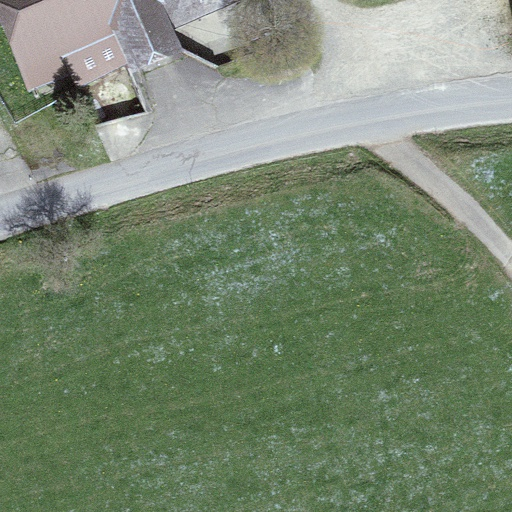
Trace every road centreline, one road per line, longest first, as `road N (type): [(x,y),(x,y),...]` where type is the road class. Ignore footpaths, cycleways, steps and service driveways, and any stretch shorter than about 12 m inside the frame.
road 1 (unclassified): [(511,98),(312,130),(0,216)]
road 2 (track): [(511,263),(368,118)]
